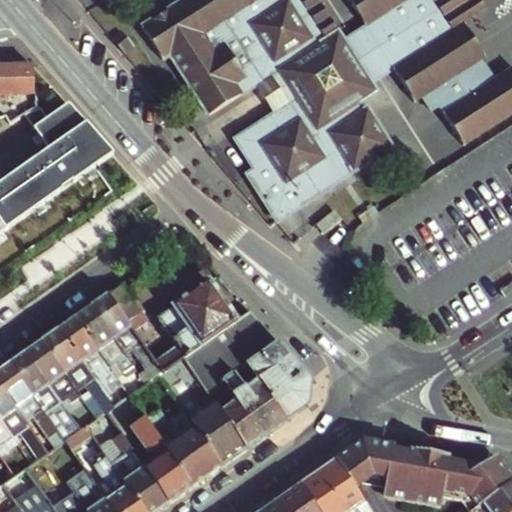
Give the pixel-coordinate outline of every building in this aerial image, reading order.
[(163,61),(172,55),(210,115),(265,80),(283,108),(237,138),(256,167),(248,172),(279,221),(399,144),(374,104),(369,107),(364,99),(382,87),(372,71),(385,63),(391,71),(398,66),(420,101),(428,96),(437,110),(444,105),(469,144),(511,116),(511,71),(500,79),(487,58),(491,55),(470,22),(456,31),(436,0),(356,0),(371,23),(363,28),(367,34),(353,43),(349,37),(342,26),(328,35),(305,0),(188,0),(143,29),(163,61)] [(305,0),(328,35),(342,26),(325,0),(305,0)] [(436,0),(456,31),(470,22),(492,8),(486,0),(436,0)] [(367,34),(363,28),(349,37),(353,43),(367,34)] [(121,30),(112,36),(127,53),(136,46),(121,30)] [(5,97),(35,97),(33,67),(5,67),(5,97)] [(70,104),(55,88),(36,109),(41,109),(70,104)] [(0,236),(115,155),(70,104),(41,109),(36,109),(31,109),(25,114),(50,150),(0,184),(0,236)] [(337,211),(319,224),(326,233),(344,220),(337,211)] [(177,347),(155,363),(163,374),(168,371),(180,362),(190,356),(224,331),(237,322),(209,283),(191,295),(187,290),(172,300),(176,306),(158,319),(177,347)] [(125,286),(109,297),(128,325),(144,314),(125,286)] [(144,348),(128,325),(109,297),(92,309),(129,359),(135,354),(144,348)] [(92,309),(76,320),(112,371),(117,368),(122,375),(134,366),(129,359),(92,309)] [(250,313),(237,322),(224,331),(233,344),(260,324),(250,313)] [(112,371),(76,320),(59,332),(96,382),(112,371)] [(233,344),(240,353),(269,334),(260,324),(233,344)] [(180,362),(194,382),(244,454),(289,422),(262,385),(248,365),(240,353),(233,344),(224,331),(190,356),(180,362)] [(59,332),(42,344),(78,394),(81,392),(89,394),(93,400),(86,405),(92,414),(98,421),(107,414),(115,409),(109,401),(96,382),(59,332)] [(269,334),(240,353),(248,365),(277,345),(269,334)] [(42,344),(26,355),(62,406),(78,394),(42,344)] [(277,345),(248,365),(262,385),(289,422),(308,409),(312,384),(277,345)] [(141,376),(148,385),(158,378),(163,374),(155,363),(144,348),(135,354),(147,372),(141,376)] [(26,355),(10,366),(65,444),(66,443),(81,432),(76,425),(62,406),(26,355)] [(174,401),(183,413),(222,469),(244,454),(194,382),(180,362),(168,371),(163,374),(158,378),(174,401)] [(65,444),(10,366),(0,373),(0,388),(26,425),(33,420),(55,451),(65,444)] [(127,381),(122,384),(131,397),(136,394),(127,381)] [(26,425),(0,388),(0,421),(14,440),(19,436),(38,463),(48,456),(42,447),(39,442),(26,425)] [(115,409),(116,408),(127,400),(121,392),(109,401),(115,409)] [(157,460),(144,469),(169,507),(192,490),(145,421),(130,398),(127,400),(116,408),(149,454),(154,455),(157,460)] [(145,421),(192,490),(222,469),(183,413),(174,401),(145,421)] [(81,432),(87,428),(98,421),(92,414),(76,425),(81,432)] [(26,425),(39,442),(42,447),(48,456),(55,451),(33,420),(26,425)] [(0,421),(0,449),(14,440),(0,421)] [(73,454),(94,439),(87,428),(81,432),(66,443),(73,454)] [(393,447),(393,445),(373,441),(366,440),(335,462),(356,489),(366,483),(367,475),(388,479),(386,490),(385,498),(444,508),(445,500),(464,504),(469,511),(475,511),(511,483),(511,475),(502,462),(492,459),(480,466),(448,460),(449,454),(408,447),(407,449),(393,447)] [(124,441),(104,454),(143,511),(160,511),(169,507),(144,469),(124,441)] [(33,467),(27,471),(54,511),(114,511),(108,502),(73,454),(66,443),(65,444),(55,451),(48,456),(38,463),(33,467)] [(117,496),(108,502),(114,511),(143,511),(104,454),(93,462),(117,496)] [(26,458),(9,470),(15,479),(27,471),(33,467),(26,458)] [(335,462),(300,486),(319,511),(373,511),(356,489),(335,462)] [(54,511),(27,471),(15,479),(5,486),(20,509),(22,511),(54,511)] [(367,475),(366,483),(366,487),(386,490),(388,479),(367,475)] [(508,511),(511,510),(511,483),(475,511),(508,511)] [(319,511),(300,486),(278,502),(285,511),(319,511)] [(285,511),(278,502),(264,511),(285,511)]
